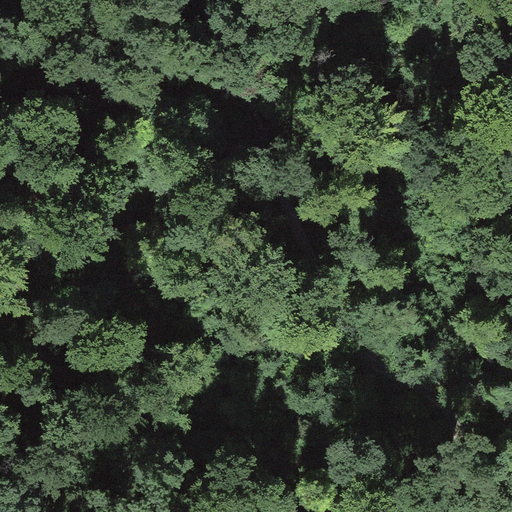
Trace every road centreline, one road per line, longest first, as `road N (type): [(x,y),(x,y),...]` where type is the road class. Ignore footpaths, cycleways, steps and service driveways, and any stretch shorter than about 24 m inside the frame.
road 1 (track): [(276,169),(357,341),(377,362),(433,391)]
road 2 (track): [(185,0),(276,169)]
road 3 (track): [(433,391),(456,417),(463,462),(447,511)]
